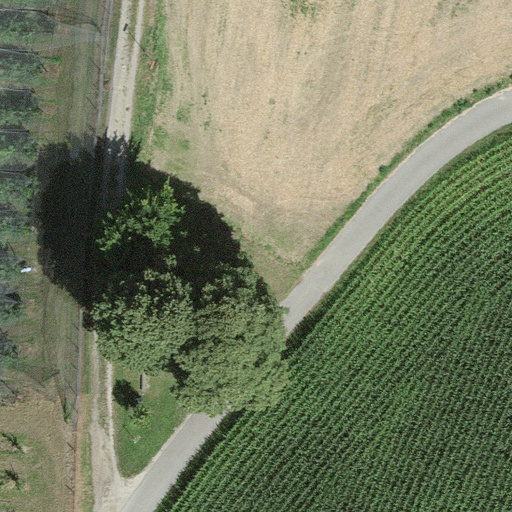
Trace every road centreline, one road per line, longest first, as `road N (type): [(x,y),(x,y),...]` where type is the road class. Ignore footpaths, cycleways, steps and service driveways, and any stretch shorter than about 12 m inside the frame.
road 1 (unclassified): [(511,105),(474,122),(372,215),(138,511)]
road 2 (track): [(111,511),(108,240),(138,0)]
